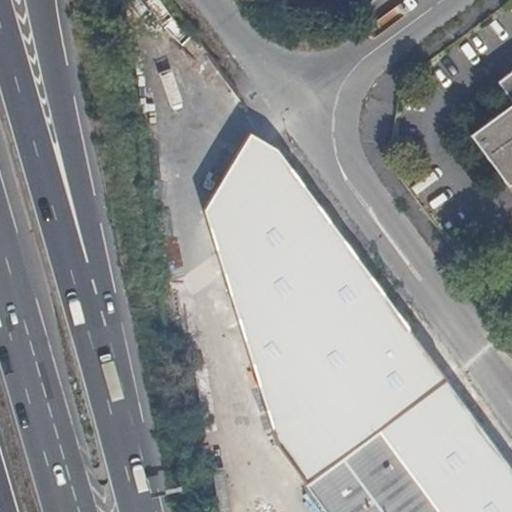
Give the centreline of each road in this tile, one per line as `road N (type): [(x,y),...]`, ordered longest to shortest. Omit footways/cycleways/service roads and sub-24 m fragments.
road 1 (unclassified): [(511,391),(299,103)]
road 2 (motorway): [(75,274),(81,189),(40,0)]
road 3 (motorway): [(75,274),(0,20)]
road 4 (motorway): [(74,511),(0,257)]
road 5 (motorway): [(136,511),(75,274)]
road 6 (unclassified): [(299,103),(446,0)]
road 7 (motorway): [(299,103),(210,0)]
